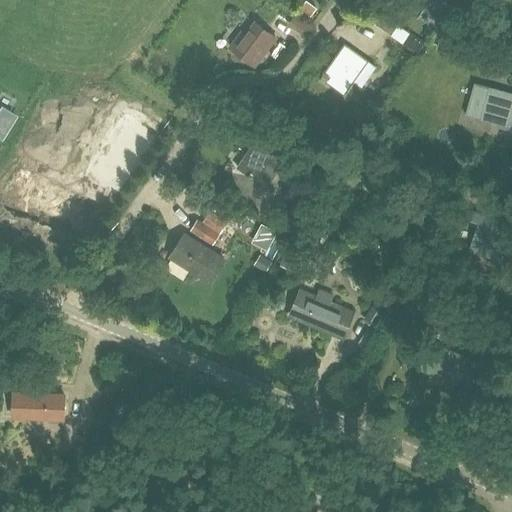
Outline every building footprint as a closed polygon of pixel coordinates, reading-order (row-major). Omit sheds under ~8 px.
[(410,0),(409,3),(418,17),(417,19),(418,19),(426,7),(440,17),(451,0),(410,0)] [(292,17),(286,26),(298,35),(305,26),(292,17)] [(240,35),(229,50),(253,68),(275,40),(255,25),(245,38),(240,35)] [(399,26),(392,35),(402,42),(417,52),(424,43),(399,26)] [(324,71),(322,74),(345,90),(343,94),(343,95),(368,61),(345,45),(325,72),(324,71)] [(472,92),(465,115),(492,123),(494,125),(498,127),(505,129),(509,129),(511,128),(511,93),(490,87),(474,83),(472,92)] [(255,143),(237,169),(248,177),(246,178),(250,181),(251,179),(264,188),(282,161),(267,151),(270,146),(258,138),(255,143)] [(339,147),(333,157),(342,164),(349,153),(339,147)] [(105,153),(72,199),(96,217),(129,171),(105,153)] [(287,202),(280,211),(298,223),(304,214),(287,202)] [(16,208),(3,238),(62,263),(75,233),(16,208)] [(479,222),(470,250),(498,260),(508,231),(501,229),(504,221),(475,211),(472,220),(479,222)] [(197,222),(191,232),(213,246),(226,224),(209,214),(202,225),(197,222)] [(262,226),(255,240),(269,248),(277,233),(262,226)] [(292,241),(282,267),(293,272),(302,247),(306,237),(296,233),(293,241),(292,241)] [(185,235),(171,256),(211,281),(225,260),(185,235)] [(301,291),(291,315),(334,333),(343,337),(350,320),(353,312),(330,302),(333,295),(320,290),(317,297),(301,290),(301,291)] [(431,342),(420,368),(442,378),(446,368),(472,379),(480,363),(431,342)] [(64,418),(65,396),(13,394),(12,416),(64,418)] [(109,400),(93,408),(102,427),(118,419),(109,400)] [(83,432),(88,443),(102,436),(97,425),(83,432)]
